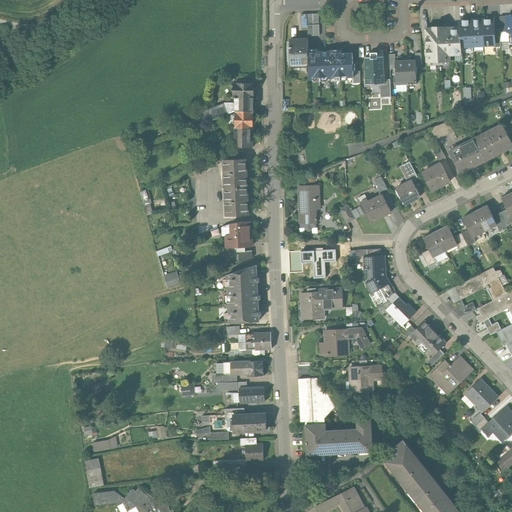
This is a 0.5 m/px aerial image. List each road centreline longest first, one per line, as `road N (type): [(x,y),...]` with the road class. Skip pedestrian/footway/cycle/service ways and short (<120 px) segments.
road 1 (residential): [(286,511),(274,6)]
road 2 (residential): [(511,384),(408,276),(400,245),(417,218),(511,171)]
road 3 (residential): [(403,0),(402,33),(353,42),(337,23),(338,2)]
